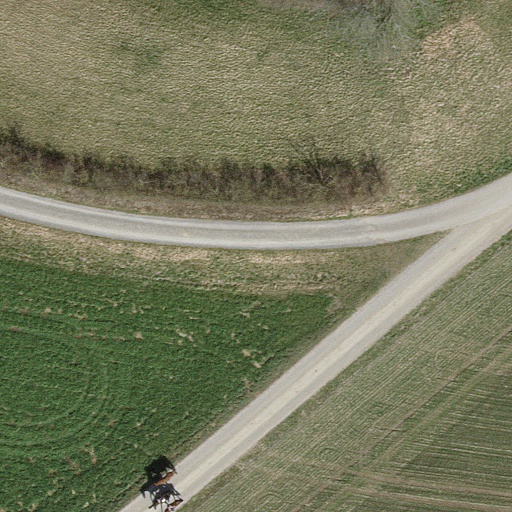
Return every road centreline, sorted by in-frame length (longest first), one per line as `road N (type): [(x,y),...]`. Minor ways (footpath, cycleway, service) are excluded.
road 1 (track): [(0,195),(161,231),(275,240),(363,233),(511,200)]
road 2 (track): [(511,201),(125,511)]
